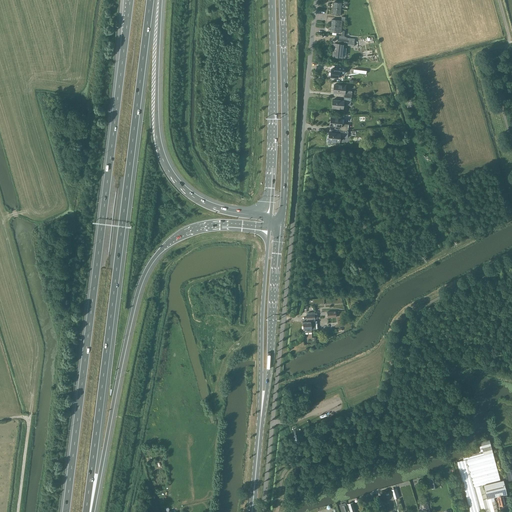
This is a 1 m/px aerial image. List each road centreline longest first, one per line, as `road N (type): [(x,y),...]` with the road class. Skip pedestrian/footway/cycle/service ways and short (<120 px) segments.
road 1 (motorway): [(86,511),(151,0)]
road 2 (motorway): [(129,0),(66,511)]
road 3 (unclassified): [(262,511),(316,0)]
road 4 (motorway): [(92,511),(149,265),(163,247),(200,227),(269,228)]
road 5 (motorway): [(270,217),(212,208),(166,168),(156,126),(160,0)]
road 6 (primary): [(281,223),(282,0)]
road 7 (primary): [(272,0),(270,217)]
road 8 (primary): [(262,410),(281,223)]
road 9 (primary): [(269,228),(262,410)]
road 10 (track): [(17,511),(29,418),(0,420)]
